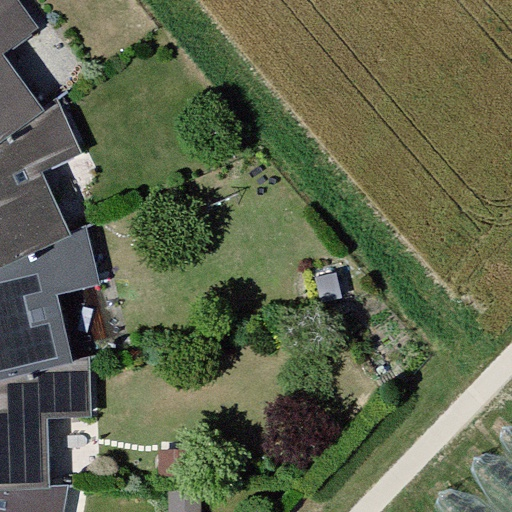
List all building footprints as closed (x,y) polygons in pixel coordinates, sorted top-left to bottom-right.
[(0,0),(0,145),(45,117),(22,84),(49,68),(6,0),(0,0)] [(45,117),(0,145),(0,267),(68,242),(43,179),(79,164),(58,111),(45,117)] [(68,242),(0,267),(0,384),(72,372),(60,301),(93,293),(82,236),(68,242)] [(89,427),(82,369),(72,372),(0,384),(0,491),(43,492),(46,425),(89,427)] [(54,511),(57,492),(43,492),(0,491),(0,511),(54,511)]
